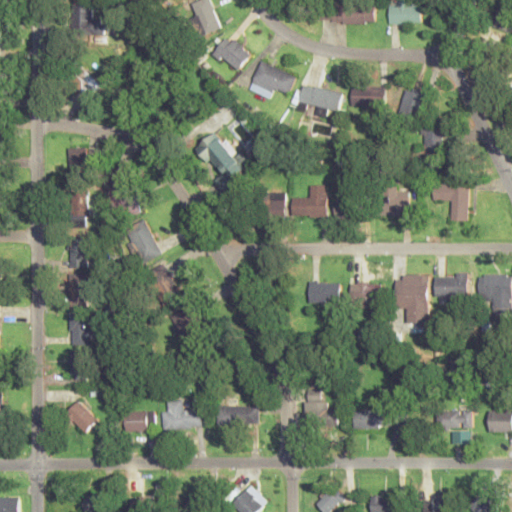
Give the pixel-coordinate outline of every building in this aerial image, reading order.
[(199,0),(192,2),(203,34),(221,28),(211,0),(199,0)] [(423,23),(423,0),(391,0),(391,23),(423,23)] [(322,1),(321,21),(375,23),(376,3),(322,1)] [(511,3),(499,3),(499,30),(511,30),(511,3)] [(98,36),(98,4),(75,4),(75,36),(98,36)] [(252,55),(231,35),(214,52),(235,72),(252,55)] [(296,77),(263,61),(250,88),(271,98),(276,89),(288,95),(296,77)] [(80,92),(99,89),(96,71),(77,74),(80,92)] [(344,93),(303,84),(298,108),(308,111),(310,104),(318,106),(316,114),(327,116),(329,109),(340,111),(344,93)] [(352,106),(387,106),(387,87),(352,87),(352,106)] [(425,169),(444,169),(444,128),(425,128),(425,169)] [(199,145),(221,176),(217,178),(228,194),(241,185),(235,176),(251,165),(243,154),(236,158),(218,132),(199,145)] [(71,148),(71,180),(89,180),(89,148),(71,148)] [(135,177),(110,182),(116,216),(141,212),(135,177)] [(453,221),(470,221),(470,183),(435,183),(435,201),(453,201),(453,221)] [(329,185),(311,185),(311,197),(294,197),(294,216),(329,216),(329,185)] [(410,215),(410,189),(382,189),(382,215),(410,215)] [(71,190),(70,216),(89,217),(89,191),(71,190)] [(288,192),(265,192),(265,215),(288,215),(288,192)] [(336,219),(364,219),(364,198),(336,198),(336,219)] [(142,264),(163,253),(146,220),(124,232),(142,264)] [(71,267),(89,267),(89,235),(71,235),(71,267)] [(181,294),(167,263),(147,272),(162,303),(181,294)] [(429,321),(429,274),(396,274),(396,309),(408,309),(408,321),(429,321)] [(72,309),(89,309),(89,275),(72,275),(72,309)] [(436,275),(436,297),(468,297),(468,275),(436,275)] [(511,277),(480,278),(480,301),(493,301),(493,318),(511,318),(511,277)] [(341,282),(310,282),(310,302),(341,302),(341,282)] [(382,301),(382,282),(351,282),(351,301),(382,301)] [(213,340),(196,305),(172,317),(189,352),(213,340)] [(74,346),(98,342),(94,314),(69,318),(74,346)] [(72,352),(72,379),(95,379),(95,352),(72,352)] [(339,425),(339,409),(329,409),(329,401),(321,401),(321,386),(307,386),(306,424),(339,425)] [(379,409),(354,409),(354,428),(390,428),(390,398),(379,398),(379,409)] [(164,429),(204,426),(203,408),(183,409),(183,399),(169,400),(169,410),(163,410),(164,429)] [(67,414),(86,433),(100,420),(80,400),(67,414)] [(218,405),(218,424),(259,424),(259,405),(218,405)] [(491,432),(511,431),(511,408),(491,409),(491,432)] [(473,427),(473,410),(438,410),(438,427),(473,427)] [(127,431),(156,431),(156,411),(127,411),(127,431)] [(243,511),(259,511),(270,501),(253,484),(234,503),(243,511)] [(327,511),(347,499),(339,486),(317,500),(325,511),(327,511)] [(487,491),(471,507),(475,511),(498,511),(503,508),(487,491)] [(133,496),(133,511),(156,511),(157,496),(133,496)] [(372,511),(397,511),(398,496),(373,496),(372,511)] [(20,511),(20,498),(0,497),(0,511),(20,511)] [(456,511),(456,497),(424,497),(424,511),(456,511)] [(109,511),(110,498),(85,498),(84,511),(109,511)] [(207,511),(207,498),(189,498),(188,511),(207,511)]
